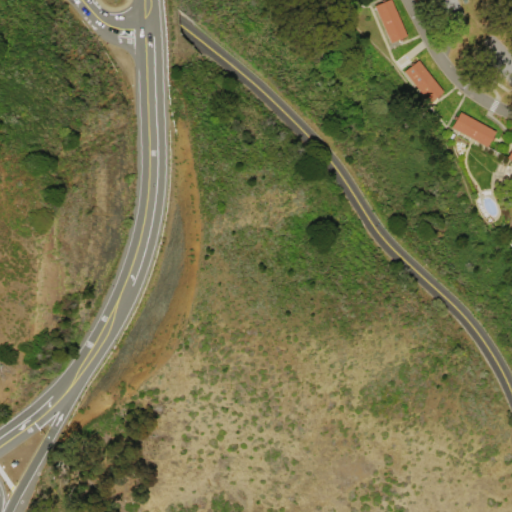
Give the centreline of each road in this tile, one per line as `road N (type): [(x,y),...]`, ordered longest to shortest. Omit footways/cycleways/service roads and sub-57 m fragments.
road 1 (residential): [(176,20),(329,156),(382,233),(480,333),(511,389)]
road 2 (secondary): [(152,157),(137,258),(89,354)]
road 3 (motorway): [(4,511),(89,354)]
road 4 (residential): [(511,113),(463,84),(406,0)]
road 5 (secondary): [(89,354),(41,410),(0,439)]
